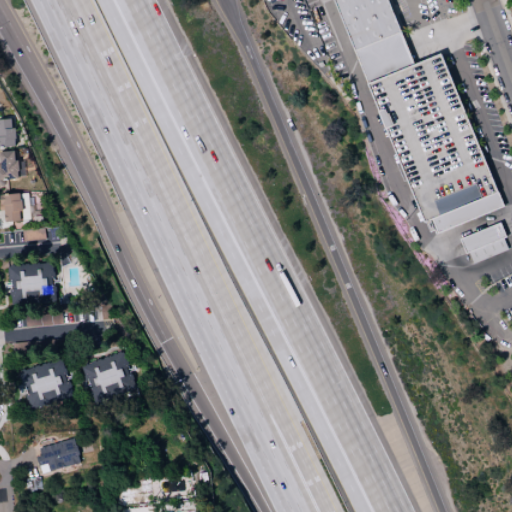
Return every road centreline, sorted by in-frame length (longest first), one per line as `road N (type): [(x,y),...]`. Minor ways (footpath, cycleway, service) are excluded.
road 1 (motorway): [(399,511),(142,0)]
road 2 (motorway): [(80,0),(336,511)]
road 3 (motorway): [(366,511),(112,0)]
road 4 (motorway): [(54,0),(302,511)]
road 5 (motorway): [(439,511),(369,336),(216,0)]
road 6 (motorway): [(0,32),(166,340)]
road 7 (motorway): [(166,340),(266,511)]
